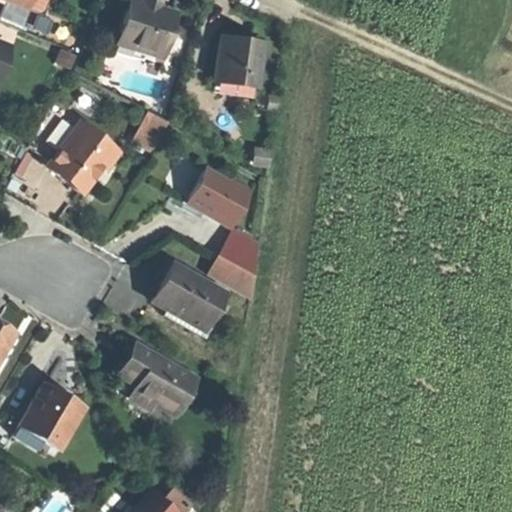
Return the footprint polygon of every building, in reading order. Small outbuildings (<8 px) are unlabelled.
[(2,0),(9,2),(23,8),(26,0),(2,0)] [(51,0),(26,0),(23,8),(33,13),(43,17),(51,0)] [(176,14),(159,8),(144,3),(135,0),(126,0),(112,42),(160,59),(176,14)] [(145,0),(144,3),(159,8),(161,1),(158,0),(145,0)] [(9,2),(1,21),(25,32),(33,13),(23,8),(9,2)] [(212,82),(256,88),(262,43),(240,40),(219,37),(212,82)] [(0,73),(11,48),(0,42),(0,73)] [(75,137),(84,122),(54,103),(27,146),(52,162),(70,134),(75,137)] [(134,139),(151,149),(166,123),(149,113),(134,139)] [(124,146),(84,122),(75,137),(70,134),(52,162),(67,171),(76,177),(73,182),(93,194),(124,146)] [(269,154),(256,152),(254,167),(266,169),(269,154)] [(188,202),(203,211),(207,214),(226,226),(251,186),(232,174),(228,181),(206,167),(185,200),(188,202)] [(199,216),(203,211),(188,202),(185,207),(199,216)] [(249,298),(257,245),(232,230),(208,273),(249,298)] [(202,334),(209,321),(223,296),(171,267),(160,286),(150,305),(161,311),(202,334)] [(214,324),(209,321),(202,334),(161,311),(157,318),(203,344),(214,324)] [(168,418),(190,381),(134,349),(124,366),(113,386),(168,418)] [(36,384),(10,430),(35,445),(51,454),(74,414),(54,403),(57,396),(50,392),(36,384)] [(35,445),(10,430),(4,440),(30,455),(35,445)] [(160,511),(145,496),(129,511),(160,511)]
